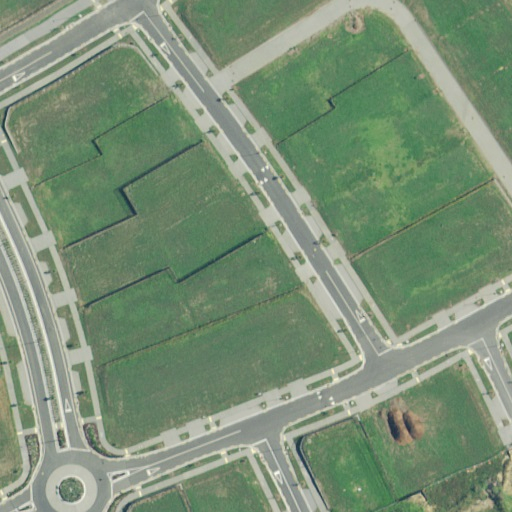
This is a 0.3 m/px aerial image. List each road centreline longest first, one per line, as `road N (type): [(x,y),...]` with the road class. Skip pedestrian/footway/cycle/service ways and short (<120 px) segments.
road 1 (residential): [(203,89),(385,370)]
road 2 (tertiary): [(0,199),(44,309),(79,457)]
road 3 (residential): [(385,0),(511,177)]
road 4 (tertiary): [(52,457),(0,263)]
road 5 (residential): [(264,423),(99,483)]
road 6 (residential): [(203,89),(348,0)]
road 7 (residential): [(0,77),(134,0)]
road 8 (residential): [(385,370),(264,423)]
